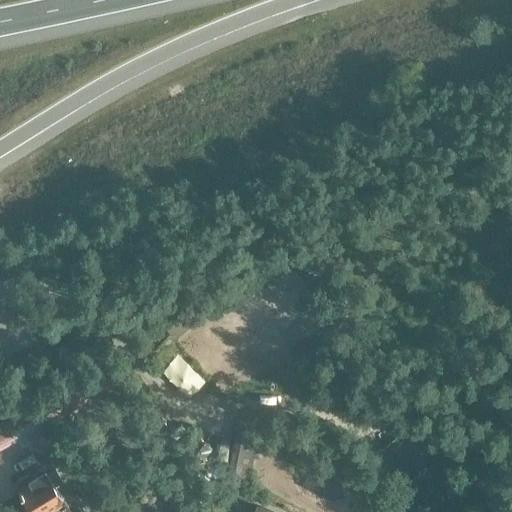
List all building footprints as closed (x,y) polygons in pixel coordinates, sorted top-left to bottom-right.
[(0,449),(68,413),(66,409),(82,400),(74,385),(58,394),(58,393),(0,423),(0,449)] [(262,416),(239,412),(225,483),(247,487),(262,416)] [(410,427),(381,449),(403,477),(432,454),(410,427)] [(437,460),(411,479),(430,505),(456,485),(437,460)] [(42,465),(13,483),(30,511),(68,511),(71,511),(54,483),(62,479),(54,467),(46,471),(42,465)]
